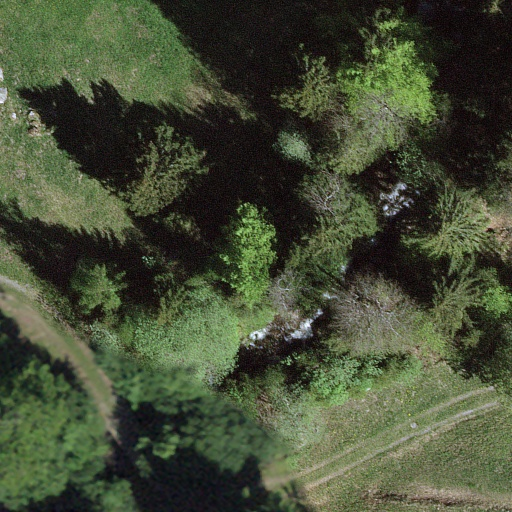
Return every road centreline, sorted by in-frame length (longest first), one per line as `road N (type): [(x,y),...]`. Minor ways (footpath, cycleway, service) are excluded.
road 1 (track): [(181,511),(48,313),(0,294)]
road 2 (track): [(511,387),(470,395),(256,511)]
